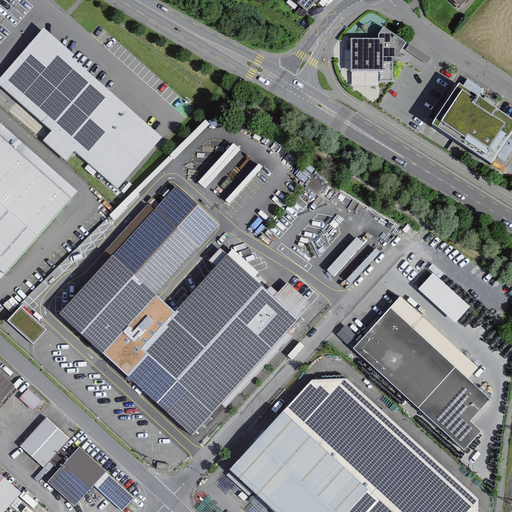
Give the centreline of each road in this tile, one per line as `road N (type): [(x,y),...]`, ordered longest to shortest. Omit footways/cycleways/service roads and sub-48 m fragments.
road 1 (unknown): [(347,310),(336,289),(223,226),(114,370),(208,460)]
road 2 (residential): [(169,499),(423,228)]
road 3 (secondary): [(302,95),(511,222)]
road 4 (residential): [(0,342),(169,499)]
road 5 (secondary): [(135,0),(277,80)]
